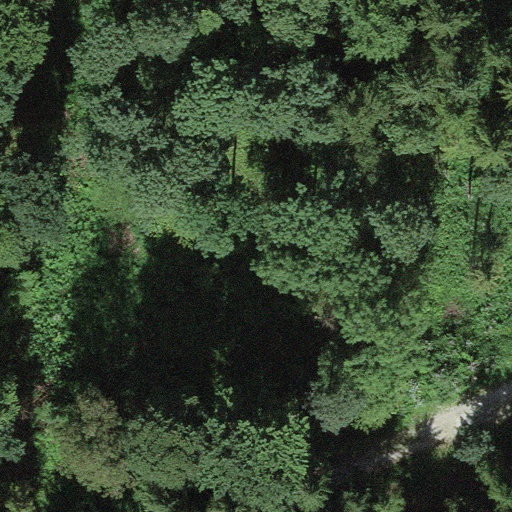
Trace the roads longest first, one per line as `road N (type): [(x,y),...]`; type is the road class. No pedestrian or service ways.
road 1 (track): [(0,459),(465,416),(511,419)]
road 2 (track): [(511,400),(465,416),(284,511)]
